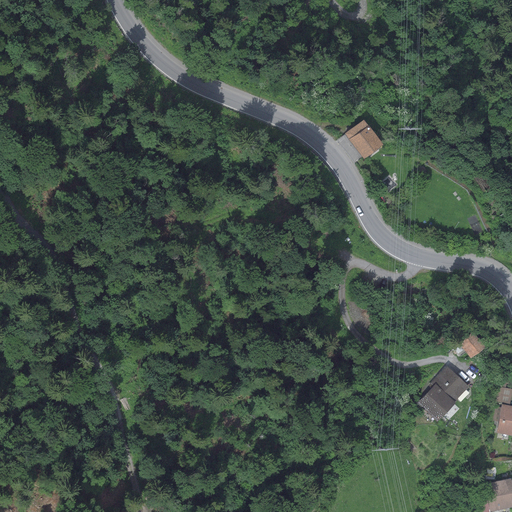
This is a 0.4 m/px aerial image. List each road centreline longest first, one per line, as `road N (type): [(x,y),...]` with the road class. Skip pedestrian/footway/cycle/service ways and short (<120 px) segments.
road 1 (tertiary): [(114,0),(151,52),(186,79),(318,141),(393,246),(483,269),(511,294)]
road 2 (track): [(144,511),(113,391),(83,346),(57,267),(16,217),(0,175)]
